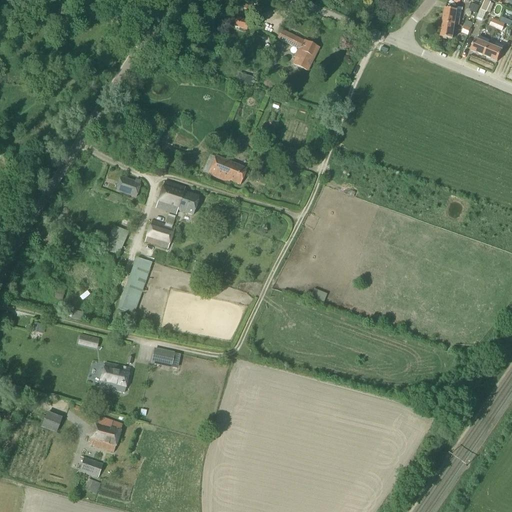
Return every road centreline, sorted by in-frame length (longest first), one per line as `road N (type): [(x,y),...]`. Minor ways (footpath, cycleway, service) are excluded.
road 1 (unclassified): [(0,273),(166,0)]
road 2 (residential): [(511,93),(394,45)]
